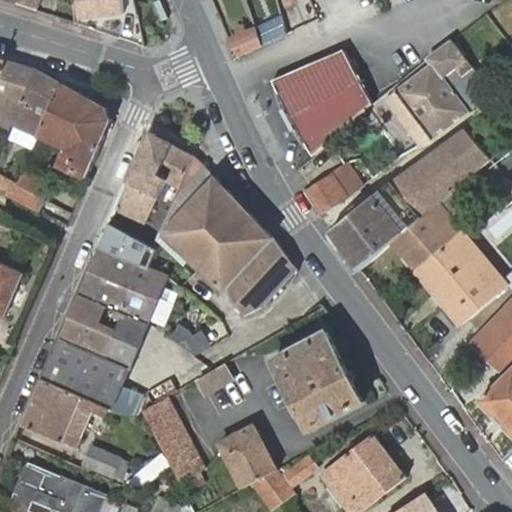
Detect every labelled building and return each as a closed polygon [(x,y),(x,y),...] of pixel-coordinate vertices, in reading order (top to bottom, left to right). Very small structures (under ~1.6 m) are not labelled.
[(124,0),(79,0),(81,18),(126,12),(124,0)] [(265,47),(259,28),(232,40),(240,57),(265,47)] [(454,39),(430,55),(436,66),(392,96),(425,144),(481,104),(462,76),(474,69),(471,65),(461,50),(454,39)] [(472,43),(461,50),(471,65),(482,57),(472,43)] [(307,142),(314,156),(374,103),(346,49),(275,81),(282,94),(283,93),(287,100),(291,101),(306,130),(304,134),(308,142),(307,142)] [(0,80),(9,60),(0,56),(0,80)] [(44,71),(9,60),(0,80),(0,107),(18,116),(20,110),(47,122),(65,82),(44,71)] [(481,104),(493,96),(474,69),(462,76),(481,104)] [(111,107),(65,82),(47,122),(43,130),(70,142),(61,163),(90,176),(113,121),(111,107)] [(342,247),(363,274),(394,246),(443,204),(509,146),(484,115),(478,119),(491,137),(491,139),(482,147),(466,128),(388,185),(334,233),(342,247)] [(182,187),(196,155),(152,131),(118,209),(148,223),(169,180),(182,187)] [(9,172),(21,178),(27,166),(14,159),(9,172)] [(21,178),(18,185),(47,199),(56,179),(27,166),(21,178)] [(333,172),(306,190),(323,217),(349,198),(333,172)] [(0,189),(42,210),(47,199),(18,185),(0,175),(0,189)] [(200,268),(225,295),(228,293),(248,316),(270,302),(300,269),(278,239),(218,177),(174,219),(168,234),(200,268)] [(511,286),(443,204),(394,246),(465,328),(511,286)] [(140,238),(112,224),(102,247),(150,267),(159,248),(155,246),(140,238)] [(102,247),(82,293),(151,322),(170,277),(150,267),(102,247)] [(0,316),(6,319),(26,272),(0,260),(0,316)] [(63,337),(132,366),(151,322),(82,293),(63,337)] [(511,371),(511,306),(476,344),(508,375),(511,371)] [(139,417),(146,411),(140,387),(142,385),(127,377),(132,366),(63,337),(46,378),(99,401),(112,406),(130,414),(139,417)] [(339,351),(285,379),(312,430),(365,403),(339,351)] [(213,372),(203,378),(210,392),(231,380),(223,366),(217,370),(213,372)] [(511,371),(508,375),(482,401),(511,430),(511,371)] [(46,378),(25,425),(78,447),(94,410),(108,416),(112,406),(99,401),(46,378)] [(146,411),(167,452),(182,481),(207,468),(170,397),(146,411)] [(225,442),(245,486),(255,482),(279,469),(257,426),(225,442)] [(352,450),(324,471),(353,511),(366,511),(410,480),(376,434),(366,440),(364,438),(351,447),(352,450)] [(101,471),(109,453),(95,447),(87,465),(101,471)] [(132,462),(109,453),(101,471),(125,480),(132,462)] [(311,455),(288,473),(296,485),(320,467),(311,455)] [(30,462),(16,493),(59,511),(95,511),(103,494),(30,462)] [(279,469),(255,482),(263,494),(269,490),(280,506),(297,494),(279,469)] [(275,510),(280,506),(269,490),(263,494),(275,510)] [(440,511),(427,491),(396,511),(440,511)] [(59,511),(16,493),(8,511),(59,511)] [(156,511),(182,511),(184,509),(160,500),(156,511)]
